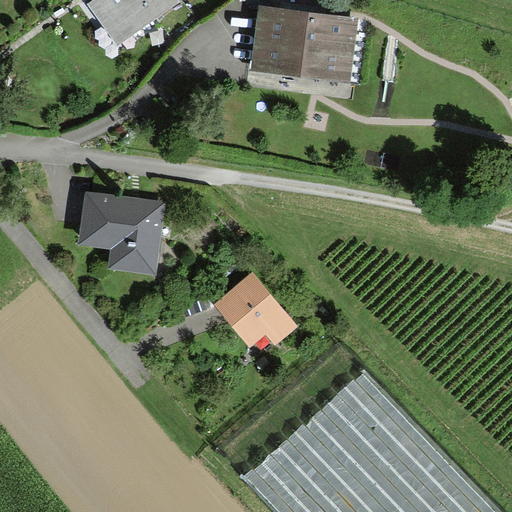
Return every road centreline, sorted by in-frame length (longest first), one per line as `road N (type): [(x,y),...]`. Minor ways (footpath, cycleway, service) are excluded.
road 1 (track): [(218,175),(511,227)]
road 2 (residential): [(0,147),(218,175)]
